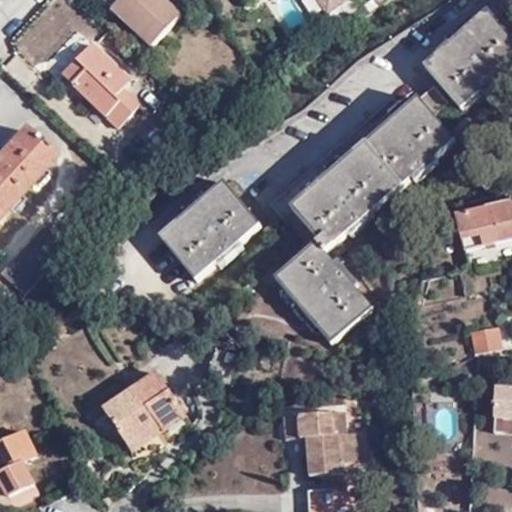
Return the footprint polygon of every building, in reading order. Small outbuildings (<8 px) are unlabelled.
[(130,0),(119,12),(160,49),(187,19),(166,0),(130,0)] [(324,19),(314,0),(271,0),(290,36),(324,19)] [(438,69),(472,111),(511,76),(511,31),(500,17),(438,69)] [(96,78),(84,91),(129,131),(149,109),(132,95),(140,85),(101,50),(85,68),(96,78)] [(73,82),(84,91),(96,78),(85,68),(73,82)] [(444,87),(431,99),(445,115),(457,103),(444,87)] [(445,115),(431,99),(299,211),(325,244),(283,279),(336,343),(377,309),(332,253),(464,140),(445,115)] [(0,161),(0,226),(60,162),(27,132),(0,161)] [(170,238),(203,279),(268,226),(233,184),(170,238)] [(511,213),(465,229),(475,261),(511,250),(511,213)] [(11,274),(28,290),(52,267),(72,250),(50,230),(11,274)] [(475,274),(453,277),(457,299),(478,294),(475,274)] [(502,332),(476,337),(480,358),(505,353),(502,332)] [(164,369),(108,404),(134,444),(162,426),(168,434),(195,418),(164,369)] [(511,391),(492,391),(492,428),(511,427),(511,391)] [(347,409),(286,413),(287,433),(309,432),(311,472),(345,470),(346,460),(361,459),(360,430),(349,430),(347,409)] [(0,472),(0,475),(10,499),(38,489),(28,463),(0,472)]
